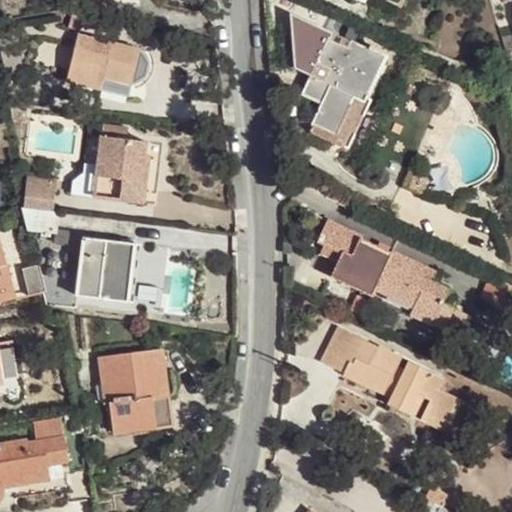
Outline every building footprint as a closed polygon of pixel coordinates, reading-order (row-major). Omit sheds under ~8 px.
[(366,97),(384,56),(350,41),(347,48),(344,53),(326,44),(329,39),(327,39),(329,35),(288,22),(291,52),(308,60),(309,58),(316,62),(314,66),(315,67),(303,93),(322,103),(308,132),(331,142),(353,95),(364,101),(366,97)] [(150,62),(139,49),(110,42),(108,54),(92,50),(95,38),(78,34),(66,81),(100,89),(103,77),(131,84),(146,77),(150,62)] [(108,54),(110,42),(95,38),(92,50),(108,54)] [(344,53),(347,48),(329,39),(326,44),(344,53)] [(131,84),(103,77),(100,89),(128,97),(131,84)] [(331,142),(347,149),(370,100),(366,97),(364,101),(353,95),(331,142)] [(144,155),(145,141),(126,139),(127,128),(103,125),(102,136),(100,136),(93,197),(121,200),(122,190),(144,192),(149,155),(144,155)] [(0,145),(9,144),(6,126),(0,126),(0,145)] [(446,164),(437,165),(426,164),(419,162),(417,162),(415,163),(413,166),(404,187),(422,195),(424,191),(428,182),(438,184),(450,182),(446,164)] [(52,209),(54,191),(27,188),(25,205),(52,209)] [(143,202),(144,192),(122,190),(121,200),(143,202)] [(450,199),(447,193),(439,194),(431,193),(424,191),(422,195),(425,197),(432,199),(450,199)] [(54,233),(56,212),(22,207),(27,230),(54,233)] [(423,276),(427,267),(391,250),(390,253),(361,239),(362,236),(327,219),(317,241),(324,244),(342,253),(338,262),(331,276),(371,295),(373,290),(412,309),(409,314),(442,330),(452,308),(441,302),(448,288),(423,276)] [(131,269),(134,243),(83,237),(76,295),(130,302),(135,270),(131,269)] [(0,301),(15,298),(0,244),(0,301)] [(338,262),(342,253),(324,244),(319,254),(338,262)] [(28,295),(42,291),(36,265),(22,268),(28,295)] [(510,312),(511,308),(511,285),(489,275),(479,298),(510,312)] [(361,316),(369,300),(358,295),(350,310),(361,316)] [(460,338),(470,316),(452,308),(442,330),(443,330),(460,338)] [(396,368),(401,358),(338,327),(321,362),(384,393),(387,386),(395,390),(392,397),(388,405),(407,414),(410,407),(444,423),(456,397),(437,387),(441,378),(409,361),(404,372),(396,368)] [(150,387),(165,385),(161,349),(98,357),(102,384),(105,405),(109,404),(113,433),(156,427),(150,387)] [(88,407),(105,405),(102,384),(94,385),(94,390),(86,391),(88,407)] [(156,427),(171,425),(165,385),(150,387),(156,427)] [(392,397),(395,390),(387,386),(384,393),(392,397)] [(441,430),(444,423),(410,407),(407,414),(441,430)] [(72,433),(84,432),(81,412),(69,414),(72,433)] [(69,460),(64,435),(61,415),(32,420),(35,441),(28,442),(27,439),(0,443),(0,498),(1,498),(2,494),(2,487),(50,479),(47,464),(69,460)] [(442,506),(448,495),(437,488),(436,489),(430,486),(424,497),(442,506)]
